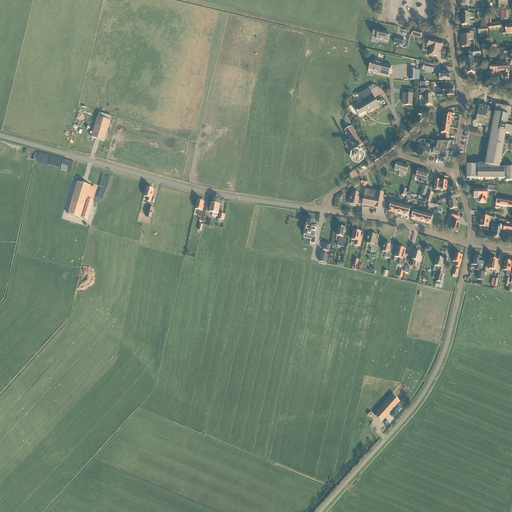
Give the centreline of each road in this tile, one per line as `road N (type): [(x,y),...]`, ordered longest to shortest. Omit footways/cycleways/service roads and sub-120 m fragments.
road 1 (unclassified): [(0,136),(211,193),(326,211)]
road 2 (unclassified): [(320,511),(429,384),(470,244)]
road 3 (unclassified): [(470,244),(326,211)]
